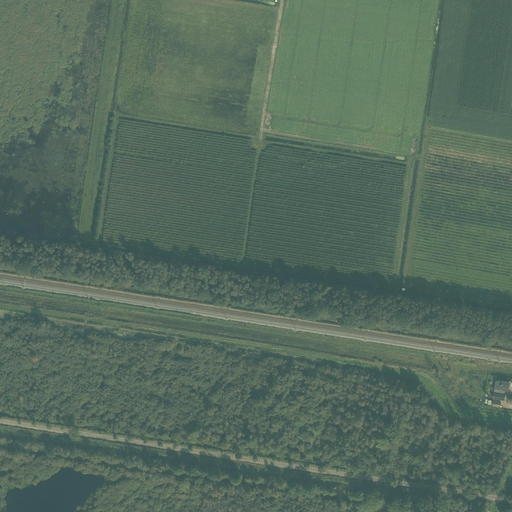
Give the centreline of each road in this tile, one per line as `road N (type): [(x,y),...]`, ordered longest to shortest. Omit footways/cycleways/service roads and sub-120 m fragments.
road 1 (track): [(0,305),(416,371),(458,407),(511,419)]
road 2 (tertiary): [(511,500),(0,421)]
road 3 (track): [(282,0),(243,257)]
